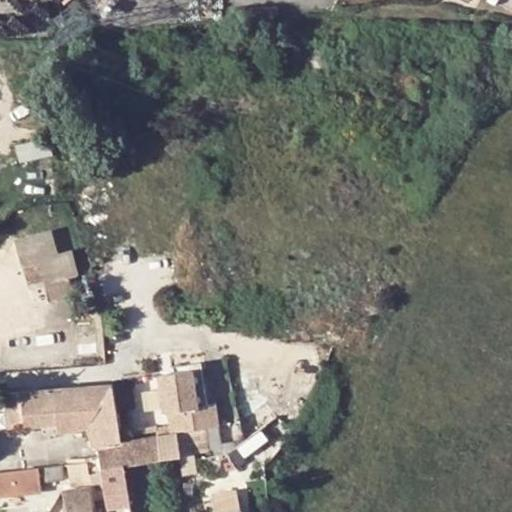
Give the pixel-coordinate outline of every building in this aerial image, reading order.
[(52,150),(48,134),(14,142),(18,158),(52,150)] [(17,236),(21,254),(28,284),(44,280),(48,296),(77,288),(73,272),(68,249),(54,252),(48,229),(17,236)] [(164,412),(167,434),(119,441),(122,465),(126,464),(175,456),(178,476),(191,474),(188,454),(202,452),(200,429),(213,427),(211,408),(203,403),(203,405),(193,406),(191,390),(201,388),(198,368),(155,374),(160,412),(164,412)] [(8,396),(0,396),(0,427),(59,422),(60,431),(93,428),(96,450),(100,449),(101,459),(88,460),(88,462),(90,473),(96,472),(104,472),(103,467),(122,465),(119,441),(119,435),(113,384),(110,384),(8,393),(8,396)] [(193,406),(203,405),(203,403),(201,388),(191,390),(193,406)] [(69,465),(73,488),(92,486),(90,473),(88,462),(69,465)] [(51,480),(65,478),(64,465),(0,472),(0,494),(53,490),(51,480)] [(132,511),(128,478),(124,479),(122,465),(103,467),(104,472),(109,511),(132,511)] [(96,511),(92,486),(73,488),(64,490),(67,511),(96,511)] [(213,493),(218,511),(243,504),(238,486),(213,493)]
